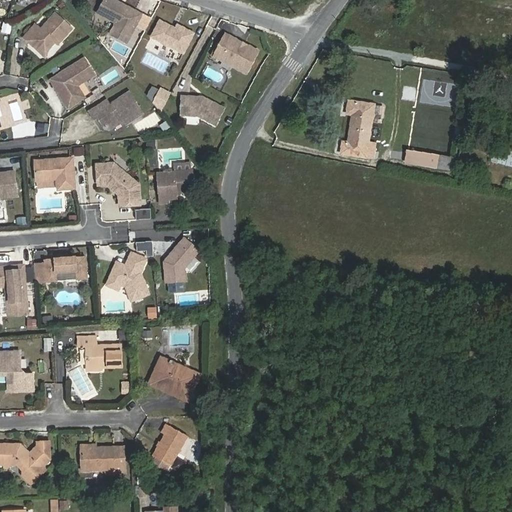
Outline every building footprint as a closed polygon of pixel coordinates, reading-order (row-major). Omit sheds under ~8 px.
[(140,13),(115,0),(101,0),(95,12),(114,22),(107,33),(124,42),(140,13)] [(36,24),(23,38),(29,43),(31,41),(41,49),(49,49),(55,42),(58,39),(61,42),(72,29),(56,13),(41,29),(36,24)] [(170,25),(159,19),(150,36),(182,54),(193,33),(176,24),(173,30),(169,27),(170,25)] [(258,50),(225,33),(213,56),(247,73),(258,50)] [(84,59),(51,80),(55,87),(58,85),(62,92),(61,96),(68,107),(84,97),(77,85),(94,74),(84,59)] [(162,108),(170,92),(152,84),(144,100),(162,108)] [(108,100),(89,112),(93,119),(97,117),(103,127),(108,128),(122,119),(124,123),(142,111),(129,90),(110,103),(108,100)] [(203,97),(182,96),(181,115),(198,116),(216,125),(225,108),(203,97)] [(341,153),(366,157),(374,104),(349,100),(347,114),(352,115),(348,142),(343,142),(341,153)] [(135,121),(139,132),(160,123),(161,127),(162,126),(157,112),(135,121)] [(84,146),(74,146),(74,155),(84,154),(84,146)] [(511,165),(511,147),(493,146),(491,164),(511,165)] [(436,167),(438,156),(425,153),(407,151),(405,162),(436,167)] [(72,158),(35,161),(36,180),(49,179),(53,179),(53,176),(56,176),(58,189),(74,188),(72,158)] [(113,163),(97,164),(98,184),(106,184),(119,195),(120,206),(140,204),(138,184),(125,173),(119,173),(116,171),(116,165),(113,163)] [(0,198),(17,196),(14,171),(0,173),(0,198)] [(192,171),(157,174),(160,203),(168,202),(168,199),(176,198),(175,192),(193,191),(192,171)] [(49,179),(36,180),(37,187),(49,187),(49,179)] [(151,208),(136,208),(136,218),(151,218),(151,208)] [(185,237),(164,261),(165,283),(185,281),(185,273),(184,268),(194,257),(200,250),(185,237)] [(116,262),(108,279),(119,284),(124,287),(130,301),(147,294),(139,273),(146,260),(131,253),(127,261),(129,262),(127,267),(125,266),(116,262)] [(85,256),(44,259),(46,282),(57,281),(56,274),(58,271),(73,270),(76,272),(77,279),(87,279),(85,256)] [(199,262),(194,257),(184,268),(185,273),(190,273),(199,262)] [(24,265),(0,266),(0,286),(6,286),(7,296),(8,307),(18,306),(19,315),(28,314),(24,265)] [(114,294),(119,284),(108,279),(103,289),(114,294)] [(2,316),(19,315),(18,306),(8,307),(7,296),(1,297),(2,316)] [(156,308),(148,308),(147,317),(156,317),(156,308)] [(37,326),(36,319),(27,319),(28,327),(37,326)] [(97,336),(78,337),(79,347),(86,347),(87,368),(122,367),(121,345),(97,345),(97,336)] [(51,338),(44,338),(44,351),(52,351),(51,338)] [(33,374),(25,374),(20,368),(20,351),(0,351),(0,374),(8,375),(8,382),(8,391),(33,391),(33,374)] [(166,367),(159,364),(151,381),(173,391),(171,394),(187,401),(199,375),(168,361),(166,367)] [(198,426),(207,426),(207,417),(198,417),(198,426)] [(170,465),(187,436),(166,424),(161,433),(165,435),(153,456),(155,457),(151,463),(164,470),(167,469),(170,465)] [(23,470),(22,475),(33,474),(37,478),(46,469),(43,467),(50,459),(37,446),(30,453),(27,454),(26,449),(20,444),(0,443),(0,464),(3,465),(7,468),(10,465),(17,464),(23,470)] [(125,472),(124,446),(81,448),(82,470),(114,469),(115,472),(125,472)] [(171,468),(180,472),(186,460),(177,456),(171,468)] [(148,475),(140,475),(140,483),(148,483),(148,475)] [(139,497),(147,497),(147,488),(139,488),(139,497)]
